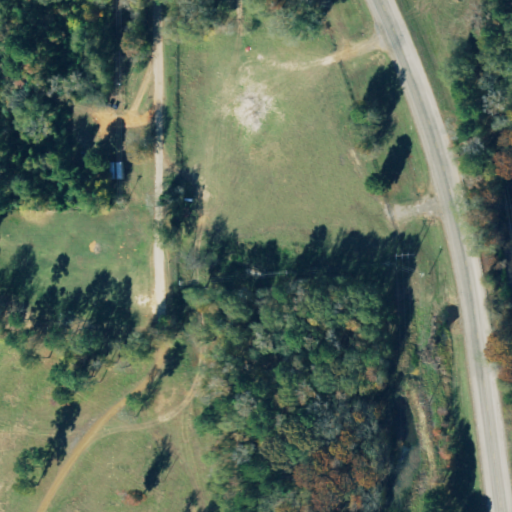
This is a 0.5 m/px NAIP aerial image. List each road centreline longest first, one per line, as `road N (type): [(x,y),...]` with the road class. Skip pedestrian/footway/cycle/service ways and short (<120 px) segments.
road 1 (tertiary): [(501,511),(455,213),(422,102),(379,0)]
road 2 (residential): [(159,339),(156,0)]
